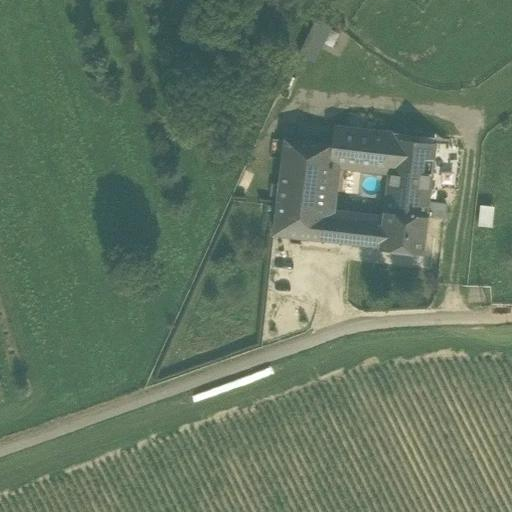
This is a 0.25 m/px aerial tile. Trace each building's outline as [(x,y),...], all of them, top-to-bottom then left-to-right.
[(335,128),(333,144),(330,165),(388,173),(392,139),(392,135),(335,128)] [(273,234),(321,240),(324,218),(330,165),(333,144),(319,143),(285,139),(273,234)] [(388,173),(384,213),(427,217),(429,203),(436,144),(392,139),(388,173)] [(427,217),(444,219),(446,205),(429,203),(427,217)] [(423,255),(427,217),(384,213),(382,225),(380,247),(379,250),(423,255)] [(321,240),(336,242),(339,220),(324,218),(321,240)] [(382,225),(339,220),(336,242),(380,247),(382,225)]
